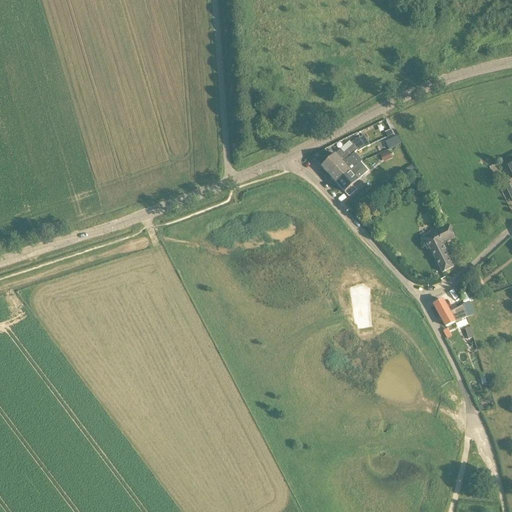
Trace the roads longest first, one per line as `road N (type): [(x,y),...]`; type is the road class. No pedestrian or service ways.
road 1 (tertiary): [(290,156),(451,76),(511,62)]
road 2 (tertiary): [(0,261),(227,182)]
road 3 (unclassified): [(420,298),(290,156)]
road 4 (unclassified): [(227,182),(212,0)]
road 5 (unclassified): [(471,409),(420,298)]
